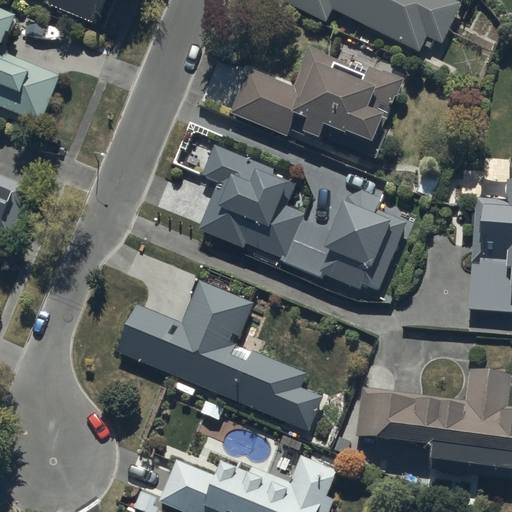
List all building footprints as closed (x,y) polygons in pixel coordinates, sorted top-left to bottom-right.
[(42,0),(95,20),(103,0),(42,0)] [(282,0),(326,22),(333,8),(419,52),(427,36),(442,44),(463,2),(458,0),(282,0)] [(0,106),(41,122),(59,74),(2,52),(0,56),(0,55),(0,42),(3,44),(14,14),(0,8),(0,106)] [(250,66),(231,110),(288,134),(291,127),(322,140),(324,135),(375,157),(387,129),(382,127),(403,77),(370,63),(368,69),(311,45),(294,84),(250,66)] [(218,144),(203,178),(217,183),(199,226),(246,246),(248,240),(360,289),(362,284),(378,291),(411,219),(381,208),(383,196),(363,187),(346,197),(331,230),(304,218),(308,211),(289,203),(298,182),(274,172),(276,167),(218,144)] [(0,237),(15,243),(36,190),(0,175),(0,237)] [(477,195),(468,306),(511,309),(511,177),(510,177),(508,197),(477,195)] [(137,304),(118,351),(309,430),(323,397),(300,388),(306,374),(236,345),(253,303),(199,280),(181,323),(137,304)] [(466,400),(361,387),(355,436),(430,445),(429,457),(510,467),(509,479),(511,479),(511,405),(510,406),(511,390),(511,369),(471,364),(466,400)] [(147,511),(157,511),(162,501),(189,511),(329,511),(336,498),(328,494),(338,469),(302,453),(291,481),(252,465),(250,470),(223,459),(216,475),(178,459),(162,497),(142,489),(135,507),(147,511)]
